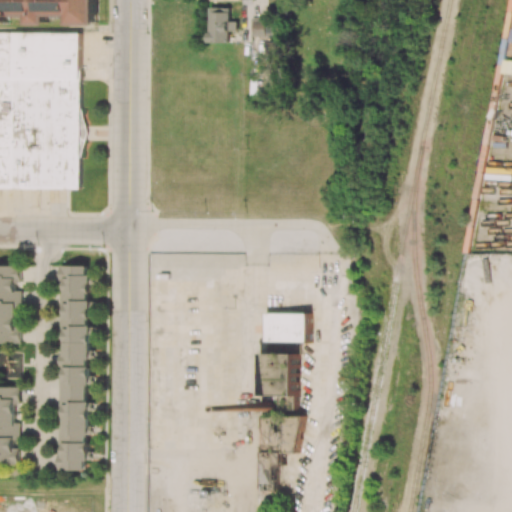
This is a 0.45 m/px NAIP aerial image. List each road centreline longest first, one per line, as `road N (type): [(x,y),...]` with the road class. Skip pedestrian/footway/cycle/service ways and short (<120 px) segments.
road 1 (secondary): [(127,310),(129,61)]
road 2 (secondary): [(125,511),(127,310)]
